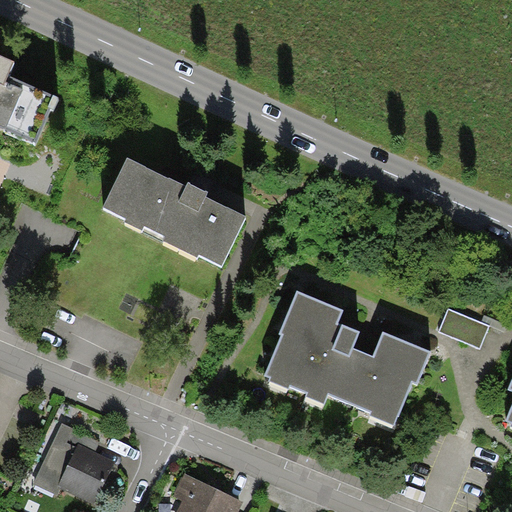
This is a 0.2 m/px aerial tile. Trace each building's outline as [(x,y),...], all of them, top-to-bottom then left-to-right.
[(0,130),(37,147),(58,101),(7,78),(12,65),(0,59),(0,130)] [(236,222),(129,167),(104,217),(210,272),(236,222)] [(339,315),(293,296),(260,380),(392,432),(422,355),(380,338),(370,362),(347,353),(354,337),(333,329),(339,315)] [(485,327),(444,312),(435,334),(476,350),(485,327)] [(511,401),(502,427),(511,431),(511,376),(506,391),(511,393),(511,401)] [(94,442),(57,426),(31,487),(54,496),(57,489),(88,502),(106,460),(90,453),(94,442)] [(236,511),(242,501),(185,475),(175,497),(184,501),(179,511),(236,511)]
